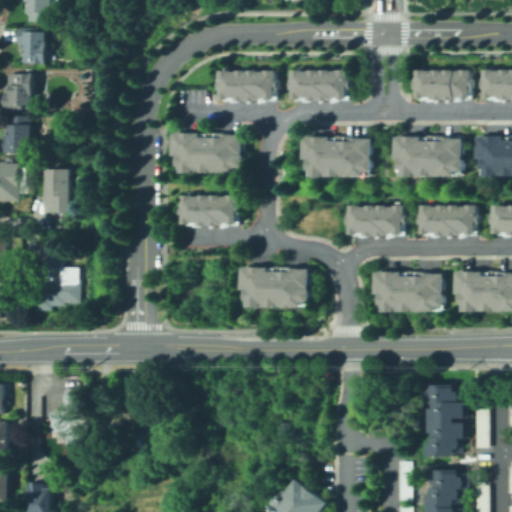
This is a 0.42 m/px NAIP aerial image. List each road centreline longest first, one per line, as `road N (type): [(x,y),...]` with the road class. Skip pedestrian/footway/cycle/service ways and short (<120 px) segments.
road 1 (residential): [(388,33),(220,35),(184,50),(159,74),(145,115),(145,348)]
road 2 (tertiary): [(511,346),(0,350)]
road 3 (residential): [(511,32),(388,33)]
